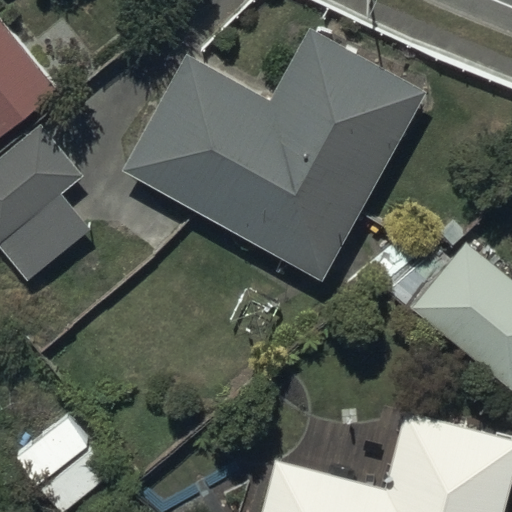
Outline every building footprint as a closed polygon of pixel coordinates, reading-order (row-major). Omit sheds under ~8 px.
[(0,125),(58,81),(0,5),(0,125)] [(273,82),(186,36),(122,158),(325,265),(396,131),(409,138),(431,95),(419,89),(426,75),(309,14),(273,82)] [(40,111),(0,146),(0,237),(30,272),(93,216),(65,184),(87,165),(40,111)] [(117,209),(5,301),(42,346),(154,254),(117,209)] [(511,379),(511,267),(466,231),(469,229),(452,209),(438,221),(454,241),(433,268),(389,230),(366,257),(411,296),(409,298),(511,379)] [(503,511),(511,479),(511,424),(403,395),(382,475),(275,446),(257,511),(503,511)] [(38,474),(91,430),(68,402),(14,444),(38,474)] [(91,430),(38,474),(62,503),(115,460),(91,430)]
